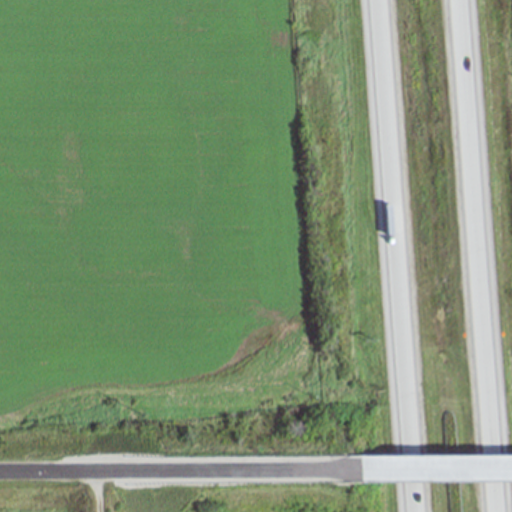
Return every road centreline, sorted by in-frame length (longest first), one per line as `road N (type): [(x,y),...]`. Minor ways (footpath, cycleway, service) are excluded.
road 1 (motorway): [(380,0),(417,511)]
road 2 (motorway): [(496,511),(467,0)]
road 3 (residential): [(0,474),(339,472)]
road 4 (residential): [(339,472),(511,473)]
